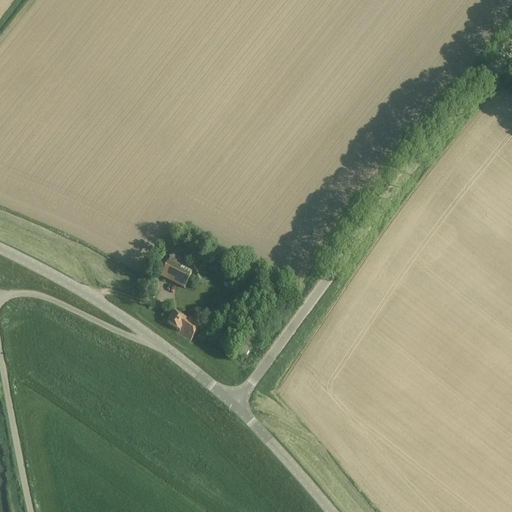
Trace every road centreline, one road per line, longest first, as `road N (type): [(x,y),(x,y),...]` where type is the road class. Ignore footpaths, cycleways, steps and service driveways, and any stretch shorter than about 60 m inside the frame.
road 1 (tertiary): [(239,405),(362,231),(502,59)]
road 2 (tertiary): [(150,337),(0,249)]
road 3 (unclassified): [(30,511),(0,351)]
road 4 (unclassified): [(150,337),(125,335),(41,297),(0,301)]
road 5 (tertiary): [(332,511),(239,405)]
